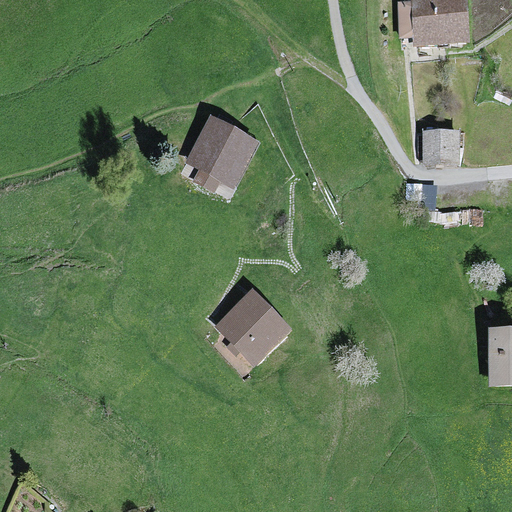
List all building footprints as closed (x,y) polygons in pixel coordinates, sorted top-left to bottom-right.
[(462,46),(462,0),(403,0),(403,3),(402,34),(402,46),(462,46)] [(403,3),(390,2),(389,34),(402,34),(403,3)] [(219,198),(252,143),(206,116),(181,157),(195,165),(187,179),(219,198)] [(449,131),(415,131),(415,164),(449,164),(449,131)] [(288,331),(246,288),(208,324),(250,367),(288,331)] [(511,390),(511,332),(485,332),(483,390),(511,390)]
